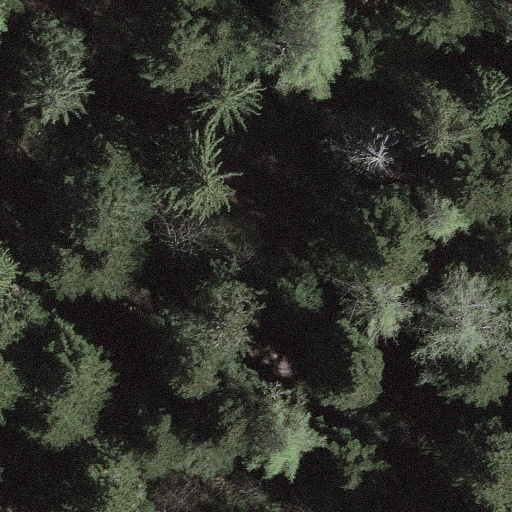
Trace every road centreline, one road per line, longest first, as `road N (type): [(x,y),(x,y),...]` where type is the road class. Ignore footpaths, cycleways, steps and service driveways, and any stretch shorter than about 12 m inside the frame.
road 1 (track): [(387,383),(0,308)]
road 2 (track): [(387,383),(511,367)]
